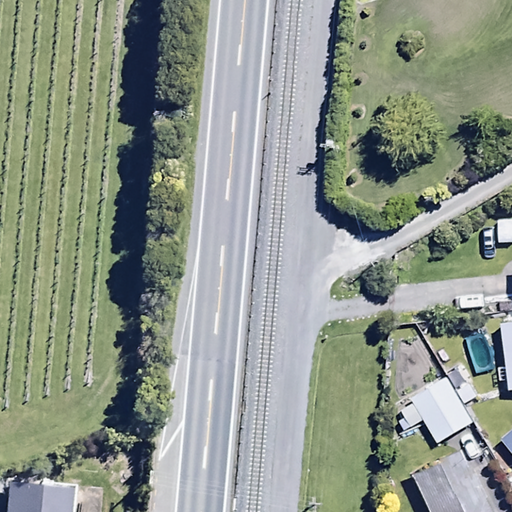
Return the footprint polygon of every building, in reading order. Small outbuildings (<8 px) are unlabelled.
[(511,394),(511,324),(499,326),(508,395),(511,394)] [(446,381),(411,402),(409,403),(412,407),(400,415),(409,431),(422,423),(436,446),(472,424),(446,381)] [(511,432),(500,442),(511,457),(511,432)] [(486,511),(461,454),(408,478),(423,511),(486,511)] [(2,485),(0,511),(69,511),(71,489),(2,485)]
